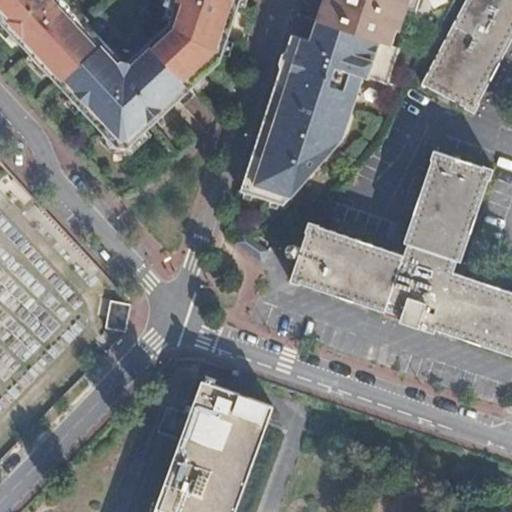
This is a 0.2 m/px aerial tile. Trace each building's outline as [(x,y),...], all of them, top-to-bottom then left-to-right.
[(0,0),(0,12),(3,16),(0,18),(114,143),(126,143),(218,59),(237,0),(166,0),(165,4),(176,8),(171,22),(127,58),(123,57),(85,18),(87,16),(73,0),(0,0)] [(322,0),(315,20),(388,44),(393,28),(396,30),(403,6),(411,9),(414,0),(322,0)] [(511,42),(511,0),(465,0),(421,81),(475,112),(511,42)] [(278,67),(237,189),(280,202),(338,138),(360,74),(384,82),(396,47),(315,20),(309,39),(290,33),(284,49),(304,56),(298,73),(278,67)] [(284,49),(278,67),(298,73),(304,56),(284,49)] [(491,167),(434,148),(402,240),(407,241),(404,251),(310,219),(288,279),(398,317),(397,322),(431,333),(433,329),(511,355),(511,288),(453,267),(456,258),(460,259),(491,167)] [(230,239),(253,260),(262,250),(261,250),(239,230),(230,239)] [(290,257),(279,253),(273,272),(283,276),(290,257)] [(252,310),(262,294),(254,289),(247,290),(241,299),(245,306),(252,310)] [(126,330),(132,303),(112,299),(107,326),(126,330)] [(210,511),(250,400),(181,377),(169,410),(143,401),(134,428),(160,436),(133,511),(210,511)]
